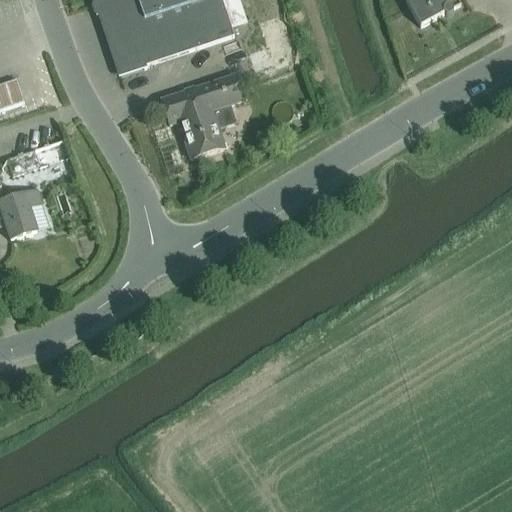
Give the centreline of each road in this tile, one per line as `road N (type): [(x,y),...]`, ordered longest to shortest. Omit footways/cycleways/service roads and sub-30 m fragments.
road 1 (track): [(181,511),(133,452),(511,209)]
road 2 (unclassified): [(511,57),(221,230),(157,258)]
road 3 (unclassified): [(157,258),(143,205),(77,92),(43,0)]
road 4 (unclassified): [(0,353),(80,324),(157,258)]
